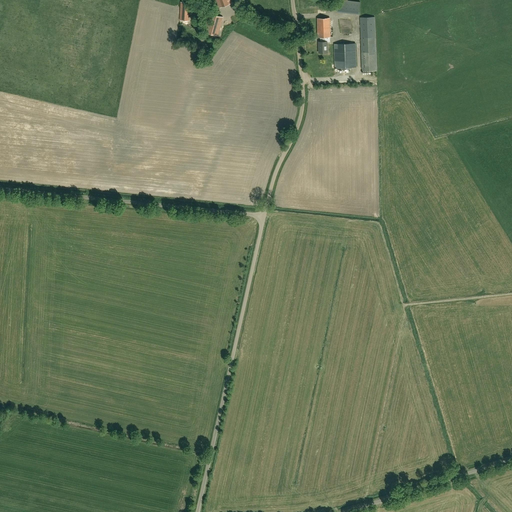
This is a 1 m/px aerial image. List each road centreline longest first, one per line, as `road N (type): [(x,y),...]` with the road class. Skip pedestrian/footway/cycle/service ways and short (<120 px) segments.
road 1 (unclassified): [(197,511),(264,215)]
road 2 (unclassified): [(264,215),(0,188)]
road 3 (unclassified): [(264,215),(302,113),(294,0)]
road 4 (unclassified): [(344,511),(511,459)]
